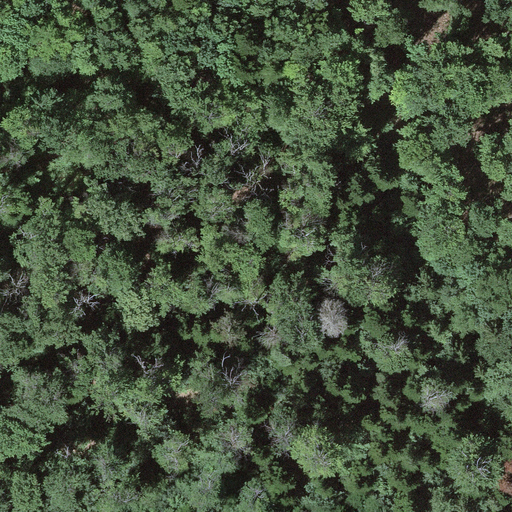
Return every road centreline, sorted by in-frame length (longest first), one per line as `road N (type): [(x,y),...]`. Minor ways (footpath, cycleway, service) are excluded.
road 1 (track): [(0,79),(511,98)]
road 2 (track): [(0,345),(258,421),(424,511)]
